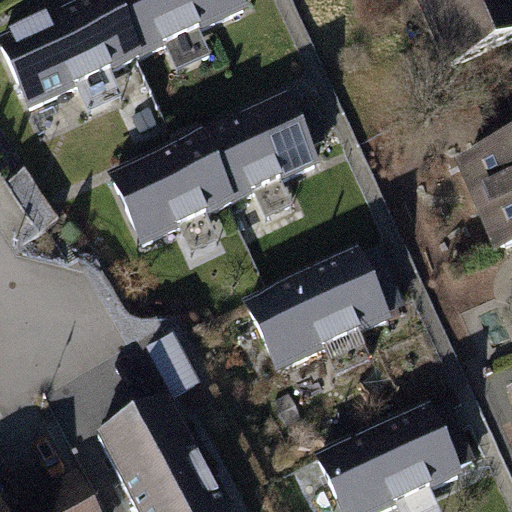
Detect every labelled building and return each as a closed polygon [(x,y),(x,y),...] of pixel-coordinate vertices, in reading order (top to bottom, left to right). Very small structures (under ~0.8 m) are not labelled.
[(255,0),(85,0),(1,42),(35,112),(257,3),(255,0)] [(511,0),(424,0),(454,68),(511,42),(511,0)] [(286,99),(115,181),(149,251),(320,169),(286,99)] [(511,148),(465,168),(503,251),(511,247),(511,148)] [(395,321),(368,261),(259,310),(286,369),(395,321)] [(228,511),(167,392),(96,428),(138,511),(228,511)] [(436,415),(471,481),(494,469),(459,404),(436,415)] [(379,511),(462,473),(432,409),(325,459),(350,511),(379,511)] [(79,511),(60,473),(29,489),(40,511),(79,511)]
